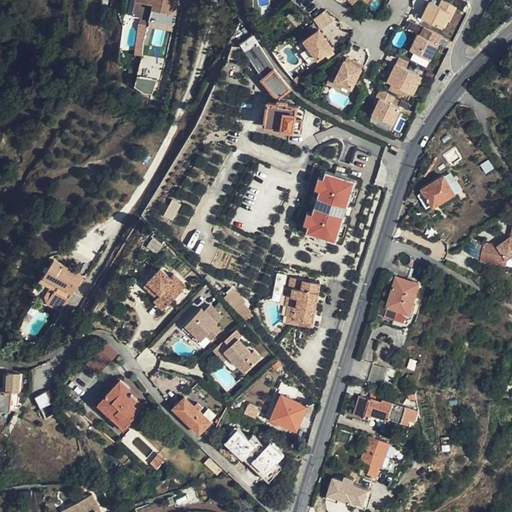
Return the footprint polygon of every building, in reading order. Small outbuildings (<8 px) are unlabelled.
[(430,0),(423,16),(442,26),(450,10),(441,5),(430,0)] [(450,10),(454,12),(457,6),(445,0),(443,0),(441,5),(450,10)] [(315,16),(322,26),(333,18),(327,8),(315,16)] [(450,10),(442,26),(446,28),(454,12),(450,10)] [(437,43),(442,35),(425,27),(422,35),(437,43)] [(239,41),(248,32),(244,28),(236,37),(239,41)] [(320,30),(303,42),(316,61),(333,49),(320,30)] [(429,59),(437,43),(422,35),(418,33),(410,49),(429,59)] [(265,54),(253,36),(240,45),(262,76),(260,78),(276,98),(290,89),(287,86),(281,78),(272,65),(265,54)] [(316,61),(303,42),(294,48),(308,67),(316,61)] [(426,65),(429,59),(410,49),(406,56),(426,65)] [(363,65),(358,62),(356,66),(347,61),(346,61),(342,70),(335,66),(327,84),(339,89),(342,84),(353,88),(363,65)] [(400,66),(397,73),(402,75),(397,85),(414,94),(423,78),(400,66)] [(402,75),(397,73),(392,83),(397,85),(402,75)] [(136,88),(155,90),(156,76),(138,74),(136,88)] [(350,94),(353,88),(342,84),(339,89),(350,94)] [(393,106),(397,97),(381,90),(377,98),(381,100),(393,106)] [(393,106),(381,100),(373,117),(392,126),(400,109),(393,106)] [(296,108),(267,104),(264,128),(292,131),(293,129),(300,130),(301,126),(301,123),(294,122),(296,108)] [(335,175),(326,172),(323,179),(320,191),(317,199),(320,200),(318,208),(315,207),(312,214),(308,226),(306,234),(317,237),(329,240),(339,236),(343,224),(345,217),(342,216),(345,207),(348,208),(350,201),(353,189),(355,181),(346,178),(335,175)] [(461,191),(455,181),(450,184),(445,176),(424,189),(425,191),(419,194),(428,208),(434,204),(435,206),(461,191)] [(323,179),(319,177),(315,189),(320,191),(323,179)] [(174,197),(166,213),(175,218),(183,202),(174,197)] [(312,214),(307,212),(303,224),(308,226),(312,214)] [(348,225),(343,224),(339,236),(344,237),(348,225)] [(481,262),(506,267),(506,262),(511,257),(511,230),(510,240),(499,246),(484,243),(481,262)] [(164,244),(154,236),(148,243),(158,251),(164,244)] [(59,305),(80,271),(67,263),(54,254),(42,272),(56,282),(53,287),(52,286),(45,296),(59,305)] [(403,264),(398,277),(414,283),(417,273),(413,270),(411,270),(408,270),(405,268),(403,266),(403,264)] [(161,266),(149,279),(161,291),(158,294),(154,298),(164,307),(188,283),(176,271),(171,276),(161,266)] [(312,324),(320,283),(289,277),(283,305),(291,307),(289,317),(292,318),(292,321),(312,324)] [(414,283),(398,277),(389,306),(411,313),(420,284),(414,283)] [(161,291),(149,279),(146,282),(158,294),(161,291)] [(205,303),(189,320),(205,335),(208,332),(214,337),(223,328),(217,321),(224,313),(212,301),(208,306),(205,303)] [(205,335),(189,320),(185,323),(201,339),(205,335)] [(238,340),(241,337),(234,330),(221,342),(227,348),(222,353),(234,366),(239,361),(245,368),(255,359),(250,353),(243,346),(238,340)] [(208,332),(205,335),(210,341),(214,337),(208,332)] [(246,343),(241,337),(238,340),(243,346),(246,343)] [(117,352),(105,341),(85,362),(97,374),(117,352)] [(227,348),(221,342),(211,351),(229,370),(234,366),(222,353),(227,348)] [(250,353),(255,359),(258,357),(253,350),(250,353)] [(239,361),(234,366),(241,373),(245,368),(239,361)] [(384,379),(386,368),(377,367),(375,377),(384,379)] [(4,389),(17,390),(17,374),(5,373),(4,389)] [(132,403),(136,399),(130,393),(129,395),(124,391),(129,385),(120,377),(97,400),(110,414),(113,412),(124,423),(138,409),(132,403)] [(171,385),(161,395),(173,406),(171,407),(199,433),(212,420),(184,394),(182,395),(171,385)] [(57,397),(52,387),(35,396),(41,406),(50,400),(57,397)] [(0,409),(16,410),(17,390),(4,389),(0,389),(0,409)] [(296,430),(307,405),(280,393),(269,418),(296,430)] [(390,417),(395,401),(383,397),(382,400),(361,393),(354,412),(364,415),(366,410),(373,412),(390,417)] [(142,405),(136,399),(132,403),(138,409),(142,405)] [(402,403),(395,401),(390,417),(396,419),(402,403)] [(256,415),(259,407),(249,403),(245,411),(256,415)] [(364,415),(354,412),(353,416),(370,422),(373,412),(366,410),(364,415)] [(238,425),(226,438),(269,480),(284,465),(279,460),(286,452),(272,439),(266,444),(254,432),(250,436),(238,425)] [(371,462),(379,439),(370,435),(361,459),(371,462)] [(379,465),(381,465),(385,455),(383,454),(387,442),(379,439),(371,462),(379,465)] [(375,476),(379,465),(371,462),(367,473),(375,476)] [(334,475),(328,492),(338,496),(352,501),(353,498),(357,500),(362,486),(355,483),(356,478),(346,475),(345,479),(334,475)] [(368,487),(362,486),(357,500),(353,498),(352,501),(351,504),(358,506),(359,503),(361,504),(368,487)] [(338,496),(328,492),(326,498),(337,501),(338,496)] [(95,511),(95,510),(98,508),(91,493),(61,509),(62,511),(95,511)]
